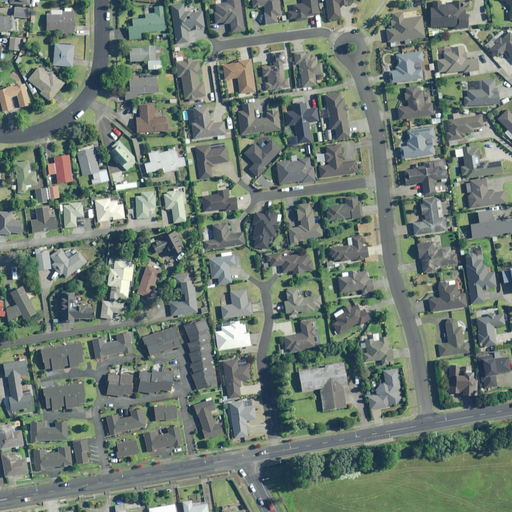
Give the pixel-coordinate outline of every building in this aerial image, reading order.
[(21,0),(1,0),(1,10),(21,11),(21,0)] [(149,0),(125,0),(125,7),(149,9),(149,0)] [(233,0),(217,0),(219,8),(205,9),(206,30),(222,29),(223,37),(239,35),(233,0)] [(244,14),(254,12),(257,30),(277,26),(271,0),(251,0),(243,1),(244,14)] [(317,15),(309,15),(309,14),(307,0),(294,0),(295,8),(286,8),(286,16),(280,16),(281,26),(309,23),(309,25),(317,25),(317,15)] [(312,0),(313,1),(317,0),(320,26),(333,25),(330,1),(336,0),(312,0)] [(511,25),(511,0),(492,0),(492,6),(499,6),(499,25),(511,25)] [(424,6),(424,12),(422,12),(422,31),(461,31),(461,11),(456,11),(457,6),(445,6),(445,9),(434,9),(434,6),(424,6)] [(176,9),(162,10),(165,48),(179,47),(178,36),(196,34),(195,15),(177,17),(176,9)] [(22,12),(6,11),(5,23),(21,24),(22,12)] [(147,11),(147,16),(137,17),(137,21),(124,22),(124,31),(120,31),(120,45),(134,45),(133,37),(157,35),(156,19),(156,11),(147,11)] [(54,15),(54,19),(38,19),(37,35),(67,36),(67,19),(66,19),(67,15),(54,15)] [(385,19),(386,33),(379,33),(380,47),(418,44),(417,34),(416,17),(385,19)] [(511,44),(511,45),(504,34),(481,52),(491,66),(498,60),(505,69),(511,64),(511,44)] [(12,43),(1,42),(0,56),(11,56),(12,43)] [(66,49),(46,48),(44,70),(64,71),(66,49)] [(470,61),(460,62),(459,51),(444,52),(444,57),(436,57),(436,64),(429,64),(430,78),(471,75),(470,61)] [(152,74),(152,66),(155,66),(155,52),(120,52),(120,66),(139,66),(139,75),(152,74)] [(302,56),(286,58),(287,70),(291,70),(294,93),(307,91),(306,80),(314,80),(313,65),(304,65),(303,65),(302,56)] [(403,57),(387,58),(388,75),(381,75),(382,88),(414,86),(413,73),(407,74),(407,68),(415,67),(414,56),(403,56),(403,57)] [(265,69),(253,70),(254,82),(258,81),(259,95),(278,93),(277,77),(276,71),(278,71),(276,57),(264,59),(265,69)] [(169,83),(174,82),(175,106),(196,105),(193,63),(172,64),(173,67),(167,67),(169,83)] [(245,78),(243,66),(214,69),(215,85),(229,84),(230,99),(247,98),(245,78)] [(32,94),(34,96),(31,99),(41,106),(53,92),(53,91),(57,87),(43,76),(40,79),(31,71),(19,85),(32,94)] [(120,95),(117,95),(117,103),(130,103),(130,98),(153,98),(153,81),(120,82),(120,95)] [(491,94),(489,94),(489,85),(474,85),(475,94),(458,95),(458,101),(456,101),(456,110),(490,110),(490,109),(491,109),(491,94)] [(17,89),(7,91),(0,92),(0,116),(5,115),(1,102),(7,101),(10,113),(22,110),(17,89)] [(425,108),(417,109),(415,90),(397,92),(399,111),(389,112),(391,125),(426,121),(425,108)] [(321,136),(327,135),(328,144),(343,143),(341,125),(339,125),(336,97),(316,99),(321,136)] [(299,107),(284,108),(288,148),(303,147),(301,127),(311,125),(309,112),(299,114),(299,107)] [(131,109),(130,122),(127,122),(128,138),(159,137),(159,122),(148,122),(149,110),(131,109)] [(186,127),(183,127),(184,144),(216,139),(215,124),(202,125),(201,110),(184,112),(186,127)] [(257,123),(246,124),(245,116),(245,111),(234,111),(234,116),(229,116),(231,140),(247,138),(247,137),(259,136),(259,137),(272,136),(270,115),(257,116),(257,123)] [(511,121),(510,124),(500,113),(487,125),(511,151),(511,121)] [(439,124),(440,135),(440,151),(452,144),(463,139),(464,137),(466,136),(466,134),(472,134),(473,131),(476,131),(475,120),(439,124)] [(426,133),(416,133),(399,135),(400,150),(392,151),(393,165),(426,162),(425,148),(417,149),(417,143),(426,143),(426,133)] [(234,159),(241,167),(237,171),(248,182),(274,154),(264,144),(253,155),(246,148),(234,159)] [(128,165),(110,145),(97,157),(116,176),(128,165)] [(317,150),(318,169),(310,170),(312,182),(350,178),(349,166),(338,167),(337,149),(317,150)] [(469,150),(452,153),(455,171),(452,171),(454,184),(494,178),(492,165),(472,168),(469,150)] [(203,151),(186,153),(189,185),(206,183),(205,169),(221,167),(219,152),(203,154),(203,151)] [(85,183),(82,184),(84,190),(90,188),(101,185),(97,173),(92,174),(87,152),(67,157),(74,183),(84,180),(85,183)] [(176,161),(170,162),(168,154),(140,157),(141,167),(135,168),(137,179),(155,176),(155,178),(166,175),(177,172),(176,161)] [(38,181),(48,180),(49,189),(66,187),(63,159),(45,161),(46,167),(38,167),(38,181)] [(304,162),(268,166),(271,190),(307,186),(304,162)] [(397,192),(414,190),(415,201),(428,200),(426,188),(440,186),(438,170),(395,175),(397,192)] [(18,198),(19,189),(29,189),(28,177),(19,178),(19,173),(9,172),(9,198),(18,198)] [(114,175),(103,177),(106,197),(118,195),(114,175)] [(495,195),(480,197),(478,183),(461,185),(463,199),(458,200),(460,213),(497,208),(495,195)] [(50,190),(41,191),(42,204),(51,203),(50,190)] [(39,192),(26,194),(28,210),(41,208),(39,192)] [(148,195),(133,195),(133,201),(127,202),(127,224),(141,224),(140,213),(148,212),(148,195)] [(228,202),(221,203),(221,195),(209,195),(209,199),(193,200),(194,218),(221,216),(221,215),(229,214),(228,202)] [(176,209),(175,197),(155,198),(156,215),(163,214),(164,228),(178,227),(176,209)] [(436,222),(433,222),(430,201),(413,203),(416,224),(404,226),(406,241),(437,237),(436,222)] [(105,226),(105,225),(116,224),(114,204),(103,205),(102,202),(86,204),(89,227),(105,226)] [(336,204),(336,210),(318,211),(319,226),(354,224),(353,212),(353,203),(336,204)] [(75,206),(61,207),(61,210),(55,210),(56,235),(69,234),(68,226),(76,226),(75,206)] [(304,207),(289,209),(291,232),(284,233),(280,233),(282,252),(291,251),(290,245),(315,242),(313,228),(306,229),(304,207)] [(48,223),(42,223),(41,212),(27,214),(28,225),(22,225),(23,239),(49,236),(48,223)] [(260,215),(259,219),(246,217),(241,251),(258,253),(260,245),(267,246),(272,217),(260,215)] [(505,238),(503,223),(487,226),(485,215),(468,218),(469,228),(463,229),(465,243),(505,238)] [(13,224),(5,224),(5,217),(0,216),(0,239),(2,240),(13,240),(13,224)] [(235,236),(224,238),(223,227),(204,229),(206,244),(195,245),(197,255),(236,250),(235,243),(236,243),(235,236)] [(146,259),(164,252),(169,262),(179,257),(169,239),(169,238),(168,238),(167,236),(158,240),(159,241),(142,247),(146,259)] [(344,252),(322,252),(322,265),(360,264),(360,251),(355,251),(355,241),(344,242),(344,252)] [(428,276),(428,272),(449,270),(447,252),(426,254),(425,246),(408,248),(412,278),(428,276)] [(41,256),(26,257),(28,276),(42,275),(42,276),(49,281),(54,277),(58,282),(79,267),(71,257),(70,258),(62,248),(54,254),(52,250),(41,257),(41,256)] [(264,268),(278,266),(279,276),(308,272),(306,253),(279,257),(278,253),(263,254),(264,268)] [(162,254),(157,256),(160,263),(165,260),(162,254)] [(471,259),(455,261),(461,310),(476,309),(475,294),(486,294),(485,271),(472,272),(471,259)] [(223,289),(222,283),(224,283),(223,270),(228,270),(228,261),(223,261),(201,262),(202,284),(210,283),(210,289),(223,289)] [(107,265),(106,273),(100,273),(99,290),(103,291),(102,306),(94,305),(92,323),(103,324),(104,317),(120,319),(126,267),(107,265)] [(151,276),(138,271),(128,297),(140,302),(151,276)] [(495,289),(506,288),(507,298),(511,297),(511,273),(494,275),(495,289)] [(359,284),(360,276),(340,276),(340,282),(330,282),(330,297),(359,297),(365,297),(365,284),(359,284)] [(183,287),(175,287),(177,305),(185,304),(183,287)] [(431,301),(421,301),(422,316),(458,313),(457,298),(450,299),(449,287),(430,289),(431,301)] [(227,291),(229,304),(219,305),(221,319),(250,315),(248,302),(245,302),(243,289),(227,291)] [(2,298),(8,309),(0,312),(0,326),(13,320),(16,325),(29,318),(15,291),(2,298)] [(292,292),(277,293),(278,305),(276,306),(277,318),(310,315),(309,302),(293,304),(292,292)] [(87,312),(68,311),(68,298),(52,298),(52,326),(68,326),(68,323),(87,324),(87,312)] [(186,305),(161,307),(162,321),(187,319),(186,305)] [(329,339),(348,328),(349,330),(360,322),(355,314),(352,316),(350,313),(347,309),(326,322),(328,325),(323,328),(329,339)] [(203,319),(181,324),(194,387),(216,383),(203,319)] [(468,333),(470,352),(488,350),(485,332),(495,330),(494,319),(466,322),(467,333),(468,333)] [(228,326),(219,327),(220,332),(214,333),(217,352),(250,347),(247,328),(243,329),(242,324),(238,325),(237,321),(228,323),(228,326)] [(436,326),(438,347),(430,348),(431,362),(460,359),(459,345),(454,346),(450,324),(436,326)] [(292,339),(274,342),(277,357),(307,353),(305,337),(303,337),(302,326),(291,327),(292,339)] [(172,328),(138,338),(144,358),(178,347),(172,328)] [(102,339),(89,340),(91,358),(104,357),(104,356),(117,354),(130,352),(127,332),(114,334),(115,340),(102,342),(102,339)] [(358,357),(355,358),(356,367),(372,365),(373,371),(381,370),(380,364),(384,364),(384,355),(381,355),(380,343),(356,345),(358,357)] [(72,346),(31,353),(36,378),(77,370),(72,346)] [(470,378),(475,377),(475,378),(477,378),(477,383),(473,383),(474,391),(488,390),(487,384),(487,377),(501,375),(500,362),(485,363),(485,360),(469,361),(470,378)] [(239,371),(229,372),(228,365),(215,366),(219,405),(233,403),(231,386),(241,385),(239,371)] [(18,366),(0,367),(0,391),(1,402),(0,402),(0,408),(1,416),(25,413),(23,399),(14,401),(12,381),(19,380),(18,366)] [(150,372),(138,370),(136,391),(153,393),(153,391),(159,392),(159,390),(169,391),(172,369),(161,368),(161,370),(150,369),(150,372)] [(293,396),(311,394),(314,415),(337,412),(333,391),(340,390),(337,369),(290,376),(293,396)] [(448,400),(448,398),(456,399),(456,401),(467,401),(467,378),(457,378),(457,380),(450,379),(451,370),(440,369),(438,399),(448,400)] [(132,376),(107,372),(104,393),(129,396),(132,376)] [(382,413),(383,412),(392,401),(390,373),(375,375),(378,390),(375,387),(366,397),(369,399),(359,401),(361,414),(382,412),(382,413)] [(80,382),(41,387),(44,409),(83,404),(80,382)] [(202,402),(202,403),(192,406),(202,438),(212,435),(220,433),(216,421),(211,423),(207,410),(212,408),(209,400),(202,402)] [(174,403),(151,407),(153,422),(176,418),(174,403)] [(246,411),(236,412),(236,406),(221,407),(224,443),(239,442),(238,426),(247,425),(246,411)] [(140,408),(128,411),(129,416),(118,418),(116,413),(102,416),(107,437),(121,434),(120,434),(134,431),(133,430),(144,428),(140,408)] [(33,427),(22,427),(21,447),(32,447),(32,446),(47,447),(58,447),(59,427),(48,426),(48,431),(33,431),(33,427)] [(13,435),(3,437),(2,432),(0,431),(0,452),(2,452),(15,450),(13,435)] [(170,431),(157,434),(158,439),(151,441),(150,436),(135,439),(139,459),(154,456),(154,453),(160,452),(160,453),(173,451),(170,431)] [(79,444),(64,445),(66,470),(81,468),(79,444)] [(128,446),(106,449),(109,463),(130,459),(128,446)] [(37,475),(37,473),(52,472),(63,471),(62,451),(49,452),(50,457),(36,458),(36,455),(24,456),(26,476),(37,475)] [(0,481),(6,480),(6,481),(20,478),(17,462),(9,464),(8,455),(0,456),(0,481)]
